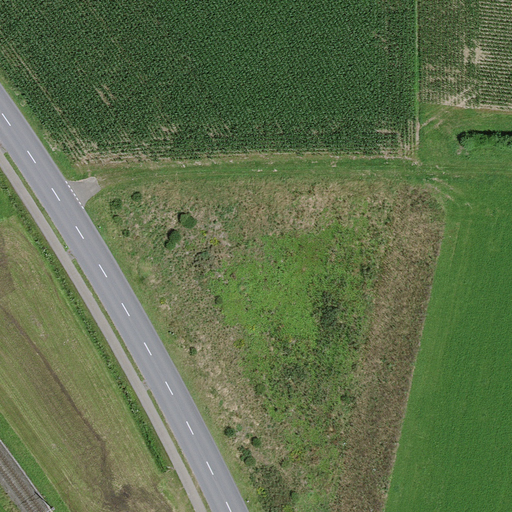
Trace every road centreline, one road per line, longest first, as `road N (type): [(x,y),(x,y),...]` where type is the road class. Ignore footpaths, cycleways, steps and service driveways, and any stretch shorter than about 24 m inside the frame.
road 1 (track): [(511,178),(269,172),(118,183),(55,197)]
road 2 (secondary): [(0,117),(102,276),(226,511)]
